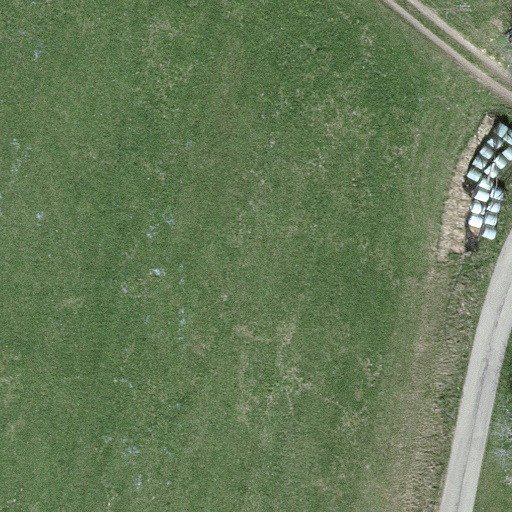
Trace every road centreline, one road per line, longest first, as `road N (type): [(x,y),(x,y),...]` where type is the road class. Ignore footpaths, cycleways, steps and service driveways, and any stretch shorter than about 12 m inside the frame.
road 1 (unclassified): [(511,272),(456,511)]
road 2 (track): [(511,80),(410,0)]
